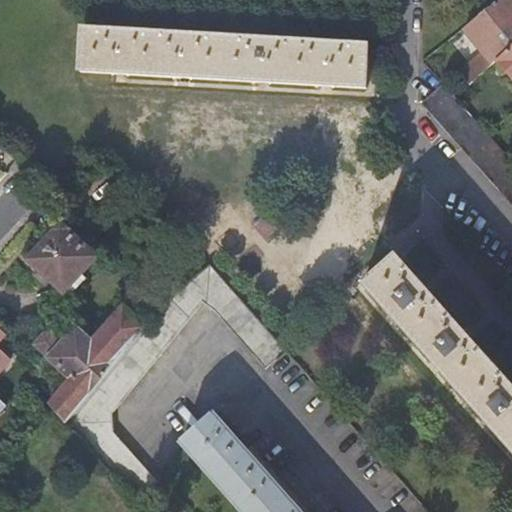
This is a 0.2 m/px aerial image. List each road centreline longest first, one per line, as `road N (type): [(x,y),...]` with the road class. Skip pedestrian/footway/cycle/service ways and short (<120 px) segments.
road 1 (residential): [(409,0),(414,144),(437,167),(465,178),(511,230)]
road 2 (residential): [(392,511),(201,343)]
